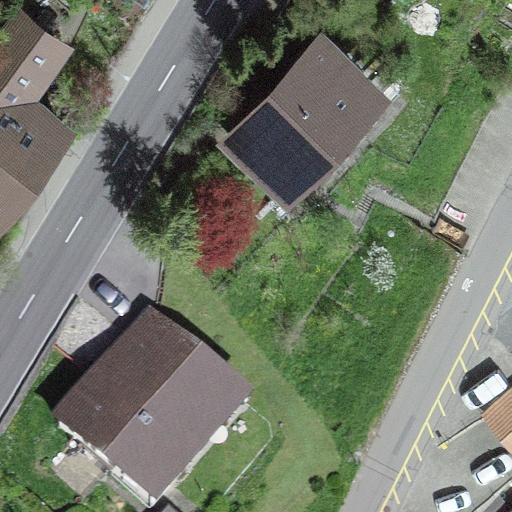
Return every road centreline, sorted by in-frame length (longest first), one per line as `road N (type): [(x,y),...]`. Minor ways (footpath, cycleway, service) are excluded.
road 1 (secondary): [(217,0),(0,362)]
road 2 (residential): [(377,511),(511,245)]
